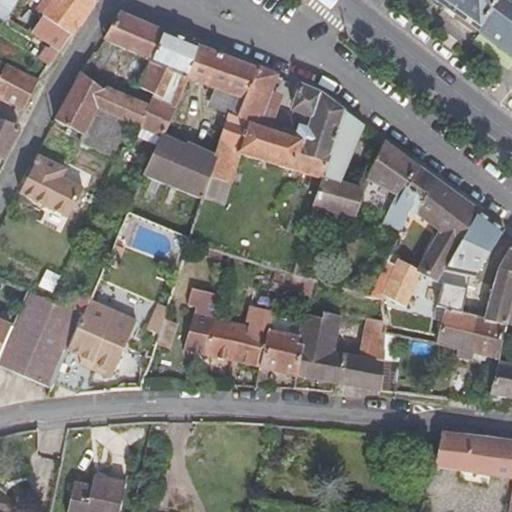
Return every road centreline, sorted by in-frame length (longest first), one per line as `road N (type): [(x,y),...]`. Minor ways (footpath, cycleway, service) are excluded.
road 1 (residential): [(0,421),(71,410),(269,408),(511,430)]
road 2 (residential): [(303,52),(511,200)]
road 3 (secondary): [(332,0),(511,141)]
road 4 (residential): [(136,0),(303,52)]
